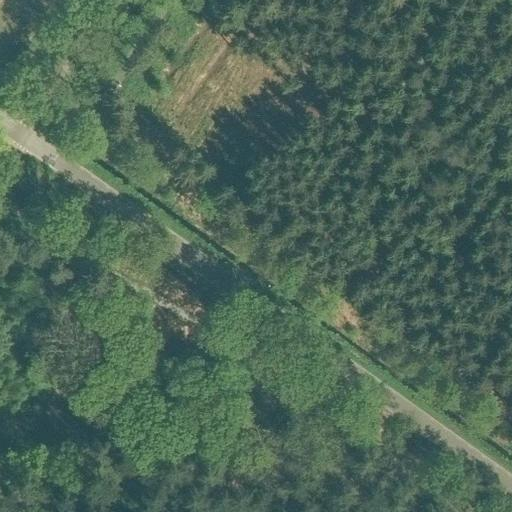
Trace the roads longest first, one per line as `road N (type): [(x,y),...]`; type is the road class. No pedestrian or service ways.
road 1 (tertiary): [(511,484),(0,120)]
road 2 (track): [(113,0),(13,141)]
